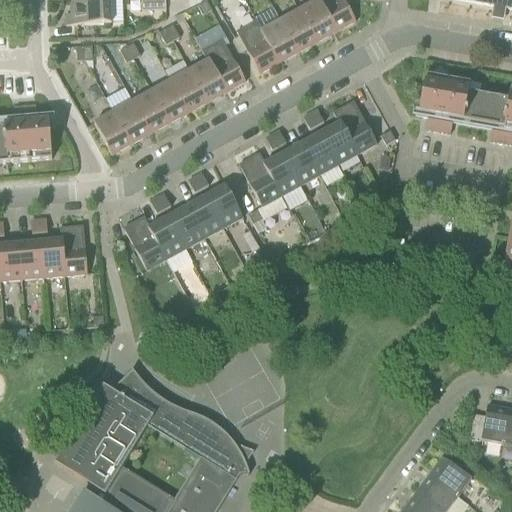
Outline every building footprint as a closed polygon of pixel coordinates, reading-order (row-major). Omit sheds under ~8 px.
[(166,13),(165,0),(142,2),(142,14),(166,13)] [(316,0),(318,3),(336,35),(356,24),(342,0),(316,0)] [(511,0),(452,0),(452,1),(511,11),(511,0)] [(66,18),(66,28),(111,26),(110,3),(71,4),(71,17),(66,18)] [(316,45),(336,35),(318,3),(299,14),(316,45)] [(207,4),(197,9),(203,18),(212,13),(207,4)] [(260,77),(279,66),(262,34),(248,9),(228,20),(260,77)] [(299,14),(281,24),(298,55),(316,45),(299,14)] [(279,66),(298,55),(281,24),(262,34),(279,66)] [(172,28),(166,32),(172,44),(179,40),(172,28)] [(172,44),(166,32),(159,35),(166,48),(172,44)] [(209,63),(226,95),(246,85),(222,42),(202,53),(208,64),(209,63)] [(134,46),(127,50),(134,62),(140,58),(134,46)] [(92,49),(85,50),(85,64),(93,63),(92,49)] [(77,64),(85,64),(85,50),(77,50),(77,64)] [(134,62),(127,50),(120,53),(127,66),(134,62)] [(190,74),(207,106),(226,95),(209,63),(208,64),(190,74)] [(166,75),(171,84),(188,116),(207,106),(190,74),(185,65),(166,75)] [(511,93),(510,93),(509,102),(468,95),(470,86),(426,78),(419,115),(511,131),(511,225),(504,268),(511,269),(511,93)] [(171,84),(151,95),(169,127),(188,116),(171,84)] [(151,95),(132,105),(150,137),(169,127),(151,95)] [(108,107),(113,116),(131,148),(150,137),(132,105),(128,97),(108,107)] [(377,147),(354,104),(333,116),(339,126),(356,158),(377,147)] [(36,109),(15,111),(15,122),(37,120),(36,109)] [(311,117),(317,129),(324,126),(317,113),(311,117)] [(113,116),(94,126),(112,158),(131,148),(113,116)] [(310,133),(317,129),(311,117),(303,121),(310,133)] [(427,122),(425,133),(450,137),(452,126),(427,122)] [(0,128),(0,166),(52,162),(49,124),(0,128)] [(320,136),(338,168),(356,158),(339,126),(320,136)] [(272,138),(279,150),(286,146),(279,134),(272,138)] [(395,143),(390,134),(381,139),(386,148),(395,143)] [(511,137),(491,134),(490,144),(511,148),(511,137)] [(302,147),(319,178),(338,168),(320,136),(302,147)] [(273,154),(279,150),(272,138),(266,142),(273,154)] [(283,157),(301,189),(319,178),(302,147),(283,157)] [(283,199),(265,167),(259,156),(239,168),(262,210),(257,212),(263,222),(288,208),(283,199)] [(265,167),(283,199),(301,189),(283,157),(265,167)] [(389,173),(391,160),(381,158),(379,171),(389,173)] [(195,180),(202,193),(209,189),(202,177),(195,180)] [(202,193),(195,180),(188,184),(195,196),(202,193)] [(250,233),(225,189),(206,199),(224,231),(231,244),(250,233)] [(157,201),(164,213),(171,210),(164,197),(157,201)] [(205,241),(224,231),(206,199),(187,210),(205,241)] [(157,217),(164,213),(157,201),(150,205),(157,217)] [(186,252),(205,241),(187,210),(169,220),(186,252)] [(257,212),(248,218),(253,227),(262,222),(263,222),(257,212)] [(123,231),(147,274),(167,262),(150,230),(144,220),(123,231)] [(186,252),(169,220),(150,230),(167,262),(186,252)] [(39,223),(40,237),(47,237),(46,222),(39,223)] [(267,231),(262,222),(253,227),(258,236),(267,231)] [(32,238),(40,237),(39,223),(31,223),(32,238)] [(64,279),(87,277),(83,229),(60,231),(61,243),(64,279)] [(43,281),(64,279),(61,243),(40,245),(43,281)] [(22,283),(43,281),(40,245),(18,247),(22,283)] [(0,281),(0,285),(22,283),(18,247),(0,248),(0,281)] [(160,322),(164,330),(174,325),(169,317),(160,322)] [(93,320),(94,331),(104,330),(103,319),(93,320)] [(20,343),(20,333),(5,334),(5,335),(6,344),(20,343)] [(218,511),(240,477),(247,475),(248,477),(249,477),(248,473),(246,466),(254,454),(234,446),(233,444),(229,439),(225,435),(222,433),(220,432),(216,428),(213,426),(208,423),(203,421),(198,418),(192,416),(185,414),(179,411),(172,408),(169,406),(163,402),(160,400),(154,396),(148,391),(146,388),(141,383),(139,380),(136,377),(132,371),(131,372),(132,373),(111,394),(103,388),(55,466),(93,490),(88,497),(83,494),(72,511),(218,511)] [(473,416),(468,441),(503,447),(509,412),(488,408),(485,419),(473,416)] [(503,447),(511,449),(511,412),(509,412),(503,447)] [(472,482),(442,460),(429,478),(458,500),(472,482)] [(438,511),(449,511),(458,500),(429,478),(416,496),(438,511)] [(438,511),(416,496),(403,511),(438,511)]
